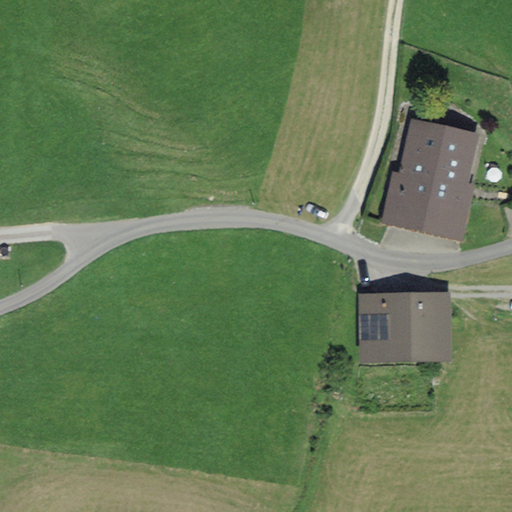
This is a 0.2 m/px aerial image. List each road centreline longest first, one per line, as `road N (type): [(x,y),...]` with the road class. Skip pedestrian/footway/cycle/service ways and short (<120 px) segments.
road 1 (unclassified): [(511,246),(446,263),(403,264),(272,222),(178,220),(119,234),(0,308)]
road 2 (track): [(394,0),(380,116),(362,180),(332,239)]
